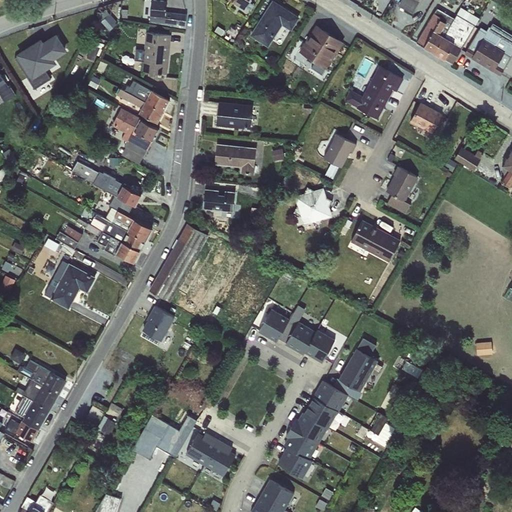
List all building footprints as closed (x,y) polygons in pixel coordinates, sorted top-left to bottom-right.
[(151,0),(149,22),(185,28),(187,14),(166,12),(167,0),(151,0)] [(230,0),(244,9),(250,0),(230,0)] [(272,0),(249,36),(268,48),(282,25),(291,31),(300,17),(272,0)] [(400,0),(398,4),(415,12),(422,0),(400,0)] [(414,40),(453,62),(481,15),(462,4),(456,14),(437,6),(414,40)] [(108,15),(101,22),(109,31),(117,25),(108,15)] [(465,51),(501,73),(511,55),(511,31),(493,20),(488,27),(481,24),(465,51)] [(315,62),(325,69),(326,69),(344,42),(316,24),(299,52),(315,62)] [(146,32),(142,72),(167,74),(171,35),(146,32)] [(40,39),(15,55),(31,80),(55,65),(53,61),(67,52),(56,34),(44,42),(40,39)] [(242,39),(236,41),(239,49),(245,47),(242,39)] [(95,40),(87,57),(95,61),(97,55),(100,56),(105,44),(95,40)] [(245,62),(244,72),(256,74),(258,64),(245,62)] [(325,69),(315,62),(311,68),(321,74),(325,69)] [(363,95),(356,108),(378,119),(393,90),(396,92),(403,78),(379,65),(363,95)] [(93,77),(89,84),(95,88),(99,80),(93,77)] [(145,102),(151,90),(140,83),(141,81),(136,78),(132,86),(136,89),(133,95),(120,88),(117,94),(142,108),(145,102)] [(345,100),(356,108),(363,95),(350,88),(345,100)] [(151,90),(145,102),(163,112),(170,100),(151,90)] [(219,101),(216,126),(250,129),(253,105),(219,101)] [(145,102),(142,108),(139,113),(157,123),(163,112),(145,102)] [(421,102),(410,122),(432,133),(443,114),(421,102)] [(304,104),(303,114),(312,114),(312,104),(304,104)] [(134,130),(140,119),(121,108),(111,125),(131,136),(128,140),(148,151),(153,141),(134,130)] [(134,130),(153,141),(160,130),(140,119),(134,130)] [(336,133),(323,158),(332,162),(340,167),(342,168),(350,151),(352,153),(357,144),(336,133)] [(148,151),(128,140),(124,147),(126,148),(122,154),(140,164),(148,151)] [(217,144),(214,165),(241,167),(240,173),(254,175),(256,148),(217,144)] [(461,147),(454,159),(474,171),(481,159),(461,147)] [(10,148),(2,152),(10,165),(17,161),(10,148)] [(502,166),(511,172),(511,148),(501,166),(502,166)] [(390,153),(387,159),(392,162),(396,156),(390,153)] [(117,196),(123,185),(112,180),(99,173),(78,161),(70,157),(64,166),(72,171),(94,183),(106,191),(117,196)] [(118,158),(110,157),(109,166),(118,166),(118,158)] [(40,158),(29,173),(35,176),(45,162),(41,159),(40,158)] [(449,158),(444,167),(452,172),(457,163),(449,158)] [(332,162),(325,175),(334,179),(340,167),(332,162)] [(5,165),(0,169),(0,180),(0,181),(10,172),(5,165)] [(392,194),(405,201),(418,177),(398,166),(393,175),(394,175),(386,191),(392,194)] [(511,172),(502,166),(504,176),(500,182),(510,188),(511,184),(511,172)] [(20,174),(16,181),(21,184),(25,176),(20,174)] [(123,185),(117,196),(125,201),(136,206),(142,195),(123,185)] [(297,206),(293,213),(301,216),(303,225),(312,223),(319,226),(323,219),(332,216),(329,207),(333,201),(326,197),(323,188),(314,191),(307,187),(304,193),(294,196),(297,206)] [(205,189),(203,209),(233,212),(235,192),(225,191),(224,195),(218,194),(219,190),(205,189)] [(117,196),(106,191),(99,204),(108,209),(111,203),(121,208),(125,201),(117,196)] [(405,201),(392,194),(387,203),(406,213),(411,203),(405,201)] [(112,222),(127,231),(134,219),(118,210),(112,207),(108,214),(109,215),(107,219),(112,222)] [(111,235),(122,241),(127,231),(112,222),(107,219),(94,212),(88,223),(102,231),(111,235)] [(134,219),(127,231),(146,241),(153,228),(134,219)] [(362,219),(350,241),(389,262),(401,240),(362,219)] [(60,232),(78,242),(82,235),(64,223),(59,231),(60,232)] [(102,231),(88,223),(85,229),(99,236),(96,242),(105,246),(103,250),(115,256),(117,254),(115,253),(122,241),(111,235),(102,231)] [(187,223),(149,290),(170,302),(209,235),(187,223)] [(238,230),(234,239),(243,244),(248,236),(238,230)] [(34,231),(31,236),(42,241),(44,236),(34,231)] [(127,231),(122,241),(140,251),(146,241),(127,231)] [(78,242),(60,232),(56,238),(74,249),(78,242)] [(115,253),(117,254),(134,263),(140,251),(122,241),(115,253)] [(25,247),(16,243),(12,249),(22,254),(25,247)] [(64,244),(60,250),(72,256),(76,250),(64,244)] [(400,250),(397,256),(402,259),(406,253),(400,250)] [(15,255),(10,253),(7,259),(12,262),(15,255)] [(5,261),(2,268),(13,274),(17,267),(5,261)] [(68,263),(50,298),(49,299),(69,310),(80,289),(88,293),(96,277),(69,263),(68,263)] [(6,275),(1,288),(11,292),(16,279),(6,275)] [(283,331),(279,338),(286,342),(292,331),(298,321),(305,309),(298,305),(290,319),(283,331)] [(162,342),(175,317),(155,307),(147,321),(148,322),(142,332),(162,342)] [(283,331),(290,319),(272,308),(265,320),(258,331),(276,341),(279,338),(283,331)] [(292,331),(286,342),(293,346),(292,347),(303,354),(305,352),(317,331),(298,321),(292,331)] [(317,331),(305,352),(322,362),(335,340),(317,330),(317,331)] [(478,340),(479,353),(494,352),(493,340),(478,340)] [(15,347),(10,357),(20,363),(25,353),(15,347)] [(339,378),(360,391),(378,360),(356,348),(339,378)] [(37,382),(43,385),(50,371),(30,360),(26,367),(30,369),(26,376),(32,379),(37,382)] [(43,385),(42,386),(58,396),(66,380),(50,371),(43,385)] [(334,386),(350,395),(358,400),(363,392),(360,391),(339,378),(337,377),(334,382),(332,385),(334,386)] [(25,396),(27,397),(34,400),(42,386),(43,385),(37,382),(32,379),(25,391),(18,387),(16,391),(18,392),(23,395),(25,396)] [(132,380),(123,397),(132,402),(141,384),(132,380)] [(314,396),(340,411),(350,395),(334,386),(332,385),(324,380),(314,396)] [(42,386),(34,400),(33,401),(50,410),(58,396),(42,386)] [(27,397),(25,396),(15,411),(24,417),(28,409),(24,406),(26,402),(25,402),(27,397)] [(305,413),(331,428),(340,411),(314,396),(305,413)] [(24,406),(28,409),(33,401),(34,400),(27,397),(25,402),(26,402),(24,406)] [(28,409),(24,417),(22,420),(39,429),(50,410),(33,401),(28,409)] [(93,405),(84,421),(96,427),(105,411),(93,405)] [(291,427),(321,444),(331,428),(305,413),(304,412),(299,420),(296,418),(291,427)] [(152,414),(132,449),(149,459),(157,446),(176,457),(197,420),(188,415),(179,430),(152,414)] [(104,415),(97,427),(109,434),(116,422),(104,415)] [(16,432),(20,424),(12,419),(5,430),(16,436),(17,433),(16,432)] [(16,432),(17,433),(32,441),(39,429),(22,420),(20,424),(16,432)] [(288,447),(311,461),(321,444),(291,427),(286,435),(289,437),(284,445),(288,447)] [(205,464),(219,440),(205,433),(203,436),(198,433),(186,454),(205,464)] [(219,440),(205,464),(224,475),(235,455),(230,452),(232,448),(219,440)] [(311,461),(288,447),(278,463),(302,477),(311,461)] [(412,463),(401,481),(417,482),(422,478),(412,463)] [(4,475),(0,481),(0,483),(10,487),(15,480),(4,475)] [(260,495),(288,511),(298,495),(270,479),(260,495)] [(116,511),(121,499),(106,493),(94,511),(116,511)] [(29,511),(33,506),(43,511),(47,511),(54,502),(47,498),(40,494),(36,502),(28,497),(21,507),(23,508),(20,511),(29,511)] [(288,511),(260,495),(251,511),(250,511),(288,511)] [(213,499),(210,506),(216,510),(220,503),(213,499)]
